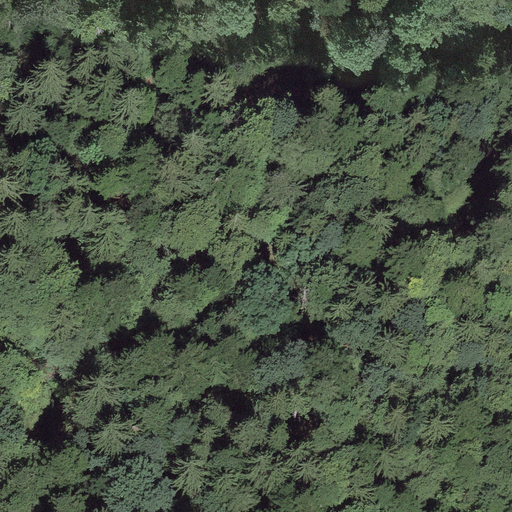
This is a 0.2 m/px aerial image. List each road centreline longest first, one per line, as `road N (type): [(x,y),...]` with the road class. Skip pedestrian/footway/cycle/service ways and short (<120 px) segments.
road 1 (track): [(303,0),(304,101),(245,201),(113,292),(0,335)]
road 2 (track): [(3,511),(28,396),(65,363),(161,305),(217,221)]
